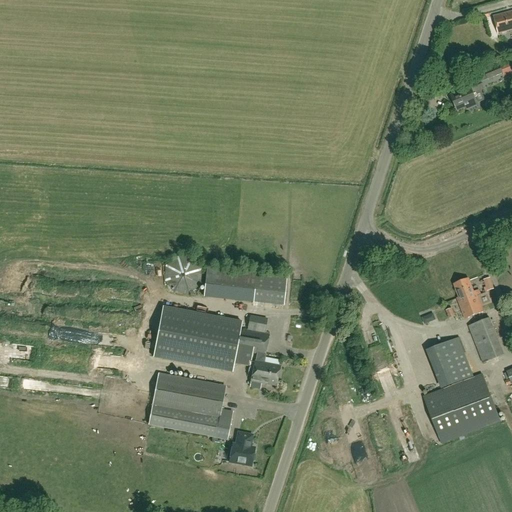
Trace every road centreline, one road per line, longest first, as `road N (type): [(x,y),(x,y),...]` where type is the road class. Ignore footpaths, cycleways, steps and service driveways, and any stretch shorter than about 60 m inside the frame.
road 1 (unclassified): [(268,511),(361,235)]
road 2 (unclassified): [(361,235),(438,0)]
road 3 (unclassified): [(361,235),(426,251),(511,219)]
